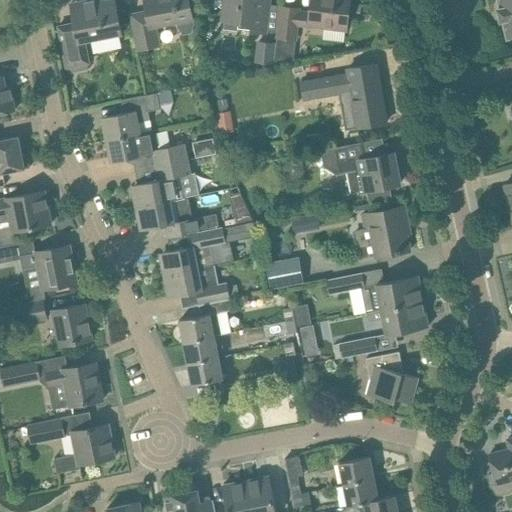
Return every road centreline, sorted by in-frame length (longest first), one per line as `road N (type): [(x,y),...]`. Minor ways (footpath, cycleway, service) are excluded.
road 1 (residential): [(170,445),(154,366),(55,142),(30,0)]
road 2 (residential): [(488,351),(426,32),(403,0)]
road 3 (residential): [(446,447),(359,428),(202,455),(170,445)]
